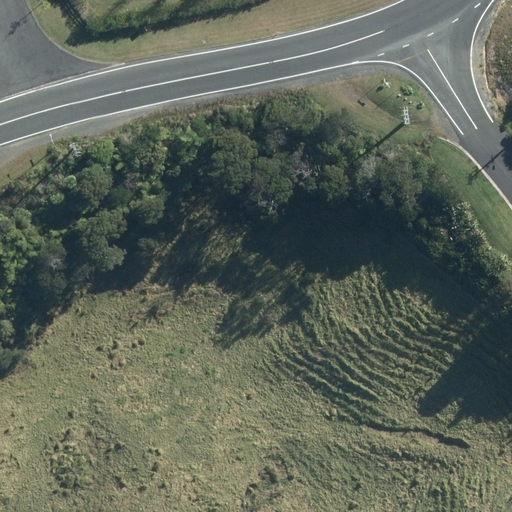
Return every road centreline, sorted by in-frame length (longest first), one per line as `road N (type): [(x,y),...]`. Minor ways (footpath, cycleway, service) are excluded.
road 1 (tertiary): [(416,16),(298,57),(41,105)]
road 2 (unclassified): [(511,172),(469,115),(416,16)]
